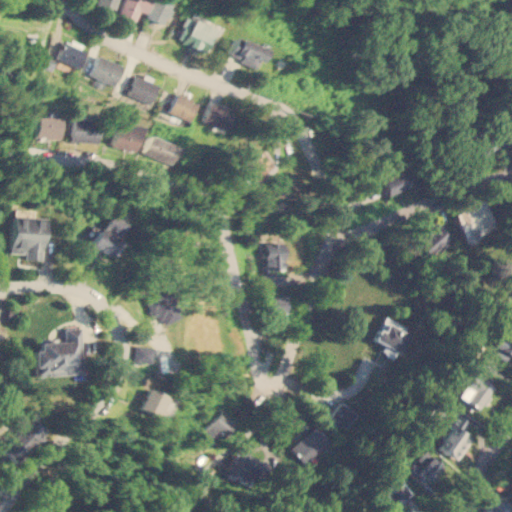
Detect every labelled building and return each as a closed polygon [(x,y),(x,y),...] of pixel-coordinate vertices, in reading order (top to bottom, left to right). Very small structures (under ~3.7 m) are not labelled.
[(115,0),(94,0),(94,3),(113,9),(115,0)] [(145,0),(121,0),(117,14),(133,19),(136,9),(142,11),(145,0)] [(149,0),(143,16),(161,23),(169,3),(161,0),(149,0)] [(4,17),(23,17),(23,6),(5,6),(4,17)] [(222,26),(194,13),(191,19),(185,15),(174,38),(203,52),(207,43),(212,46),(222,26)] [(226,55),(256,66),(263,47),(233,36),(226,55)] [(55,57),(77,68),(85,50),(63,40),(55,57)] [(104,81),(113,85),(122,65),(97,54),(88,74),(95,77),(92,83),(102,87),(104,81)] [(157,82),(134,73),(126,93),(148,103),(157,82)] [(197,102),(175,92),(167,110),(190,119),(197,102)] [(232,110),(206,101),(200,120),(226,128),(232,110)] [(34,138),(59,138),(60,116),(34,115),(34,138)] [(68,140),(95,142),(98,121),(70,118),(68,140)] [(134,150),(140,127),(116,120),(110,144),(134,150)] [(170,164),(177,146),(147,134),(140,152),(170,164)] [(491,152),(487,138),(470,143),(473,156),(491,152)] [(252,153),(248,147),(237,154),(250,176),(271,163),(261,147),(252,153)] [(410,185),(403,168),(378,178),(385,195),(410,185)] [(451,215),(467,242),(495,226),(480,198),(451,215)] [(108,254),(125,223),(108,214),(100,230),(96,228),(88,244),(108,254)] [(41,259),(43,216),(9,215),(8,252),(24,253),(23,258),(41,259)] [(448,238),(441,231),(449,222),(441,215),(415,244),(430,258),(448,238)] [(261,269),(281,268),(280,240),(260,241),(261,269)] [(260,284),(274,284),(274,269),(260,269),(260,284)] [(157,318),(161,325),(178,316),(175,310),(178,309),(171,295),(166,298),(163,290),(146,299),(151,308),(148,309),(153,320),(157,318)] [(282,295),(265,295),(264,318),(281,319),(282,295)] [(371,337),(383,344),(379,352),(388,357),(392,350),(397,353),(410,330),(383,315),(371,337)] [(33,375),(81,373),(79,326),(62,327),(62,341),(38,341),(38,349),(32,349),(33,375)] [(489,351),(507,360),(511,350),(511,335),(500,329),(489,351)] [(148,362),(150,346),(133,345),(132,360),(148,362)] [(495,377),(504,360),(488,351),(479,369),(495,377)] [(456,398),(477,409),(489,384),(467,374),(456,398)] [(136,407),(163,420),(172,399),(146,387),(136,407)] [(344,429),(355,412),(337,400),(326,418),(344,429)] [(232,422),(219,408),(197,428),(210,443),(232,422)] [(434,445),(454,459),(470,437),(460,430),(466,422),(456,415),(434,445)] [(0,445),(0,453),(9,462),(42,431),(29,417),(0,445)] [(286,447),(303,466),(328,442),(311,424),(286,447)] [(225,467),(254,482),(265,461),(236,446),(225,467)] [(420,487),(442,468),(425,449),(403,468),(420,487)] [(411,495),(399,475),(373,491),(386,511),(411,495)] [(506,511),(497,497),(477,510),(478,511),(506,511)]
